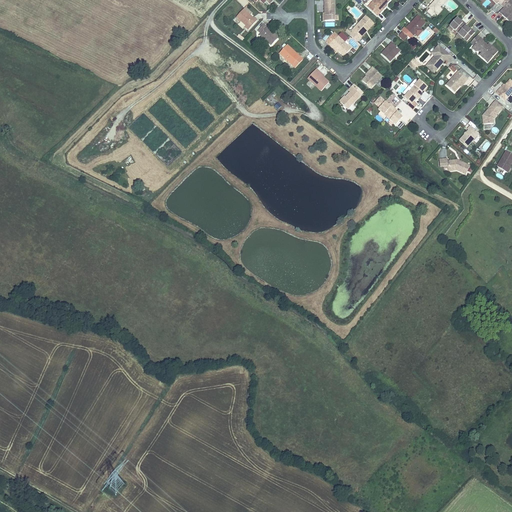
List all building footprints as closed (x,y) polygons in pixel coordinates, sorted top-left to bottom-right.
[(391,0),(377,0),(371,7),(381,17),(388,9),(385,6),(389,2),(391,0)] [(447,0),(434,0),(433,2),(428,6),(430,8),(428,10),(432,15),(435,12),(440,7),(447,0)] [(511,0),(506,6),(502,11),(511,20),(511,0)] [(337,15),(337,1),(326,1),(326,14),(328,14),(328,22),(337,22),(337,15)] [(443,10),(440,7),(435,12),(438,15),(443,10)] [(252,18),(245,12),(237,20),(246,29),(245,30),(249,34),(260,23),(256,19),(254,21),(252,18)] [(427,23),(419,16),(412,24),(408,28),(407,27),(403,31),(409,36),(412,33),(416,36),(427,23)] [(377,25),(368,17),(355,32),(356,33),(352,38),(360,45),(364,41),(360,38),(367,30),(370,33),(377,25)] [(466,37),(470,41),(479,33),(475,30),(474,31),(472,29),(469,26),(470,25),(467,22),(466,23),(464,21),(461,18),(454,25),(458,29),(462,33),(466,37)] [(271,33),(265,27),(259,34),(260,38),(273,50),(282,41),(275,35),(273,37),(271,36),(270,34),(271,33)] [(370,33),(367,30),(360,38),(364,41),(367,37),(370,33)] [(409,36),(403,31),(398,36),(404,42),(409,36)] [(353,51),(335,34),(327,43),(336,50),(338,48),(343,53),(347,57),(353,51)] [(483,40),(480,37),(474,43),(478,46),(484,52),(487,54),(484,57),(492,64),(501,53),(495,47),(493,49),(490,45),(483,40)] [(406,51),(398,43),(392,49),(386,55),(394,64),(406,51)] [(279,55),(292,66),(300,57),(296,53),(287,45),(279,55)] [(453,58),(439,45),(431,54),(435,57),(430,63),(438,71),(444,65),(447,62),(448,63),(453,58)] [(300,57),(292,66),(295,69),(304,60),(300,57)] [(421,65),(414,59),(412,62),(419,68),(421,65)] [(438,71),(430,63),(426,67),(435,75),(438,71)] [(452,65),(449,69),(454,73),(457,70),(452,65)] [(388,77),(378,68),(375,71),(377,74),(372,79),(368,83),(376,91),(388,77)] [(476,78),(465,68),(462,72),(473,81),(476,78)] [(318,74),(321,72),(317,69),(307,79),(321,92),(329,84),(324,80),(318,74)] [(468,86),(473,81),(462,72),(449,86),(458,94),(459,94),(464,88),(465,89),(468,86)] [(417,98),(415,101),(417,103),(420,99),(427,92),(425,90),(428,87),(420,79),(409,91),(417,98)] [(511,99),(511,83),(510,86),(506,91),(504,90),(501,94),(510,102),(511,99)] [(369,96),(358,86),(353,91),(351,93),(353,95),(344,105),(352,113),(369,96)] [(412,104),(415,101),(417,98),(409,91),(404,97),(412,104)] [(499,121),(509,108),(500,101),(493,109),(487,116),(488,127),(499,126),(499,121)] [(278,102),(273,107),(277,111),(282,106),(278,102)] [(378,110),(384,116),(393,106),(390,103),(389,105),(386,102),(378,110)] [(393,106),(384,116),(396,126),(403,118),(400,116),(402,114),(397,109),(393,106)] [(484,135),(475,127),(471,131),(472,132),(469,136),(463,142),(472,150),(484,135)] [(511,156),(502,171),(511,177),(511,156)] [(460,170),(460,173),(465,172),(470,174),(473,164),(463,161),(458,161),(453,162),(453,160),(445,161),(445,169),(449,169),(450,171),(453,171),(460,170)]
